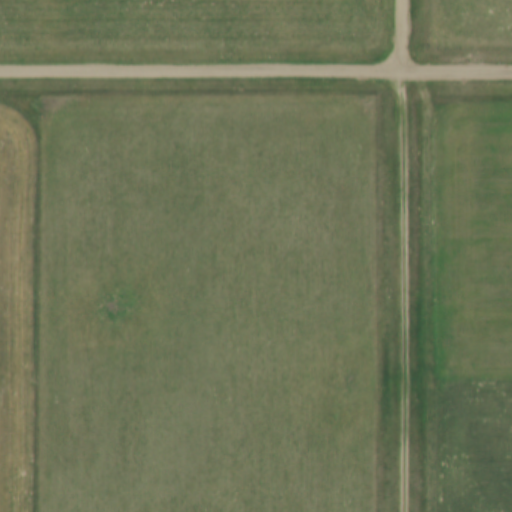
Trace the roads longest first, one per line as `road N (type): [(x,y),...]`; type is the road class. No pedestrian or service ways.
road 1 (residential): [(511,74),(0,70)]
road 2 (track): [(405,511),(401,72)]
